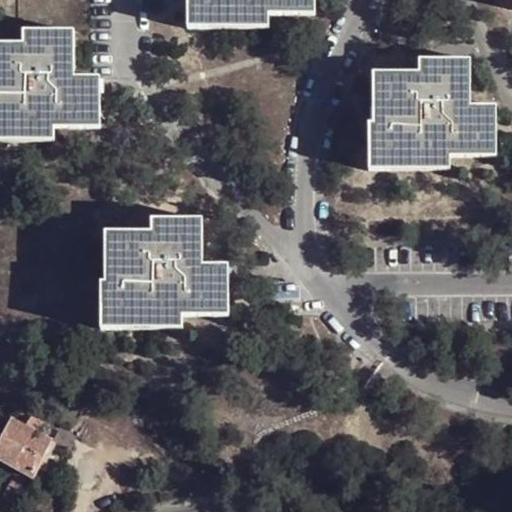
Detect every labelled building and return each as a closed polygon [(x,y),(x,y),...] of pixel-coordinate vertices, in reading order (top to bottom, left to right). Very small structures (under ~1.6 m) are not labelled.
[(186,0),(187,32),(268,32),(268,16),(314,17),(314,0),(186,0)] [(101,80),(74,80),(74,35),(22,34),(23,47),(0,47),(0,145),(55,145),(55,131),(101,132),(101,80)] [(367,172),(449,173),(450,159),(496,159),(497,107),(469,107),(470,61),(417,62),(417,74),(372,75),(371,125),(368,124),(367,172)] [(229,319),(229,267),(204,266),(205,222),(152,221),(152,233),(106,233),(106,285),(100,285),(101,332),(183,331),(182,318),(229,319)] [(0,471),(32,488),(51,453),(36,443),(40,433),(28,428),(22,435),(8,429),(3,436),(0,435),(0,471)] [(87,430),(77,445),(101,462),(113,446),(87,430)] [(2,508),(9,511),(20,511),(30,494),(14,486),(2,508)]
